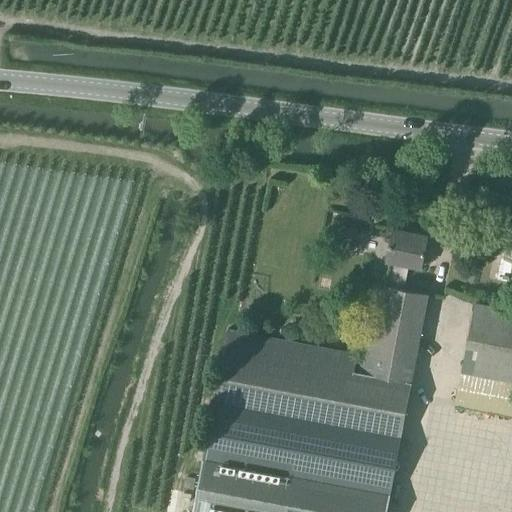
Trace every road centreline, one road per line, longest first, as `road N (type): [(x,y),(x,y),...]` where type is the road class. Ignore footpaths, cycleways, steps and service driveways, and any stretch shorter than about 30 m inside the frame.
road 1 (track): [(104,511),(192,186),(172,161),(97,144),(0,137)]
road 2 (tertiary): [(0,82),(511,141)]
